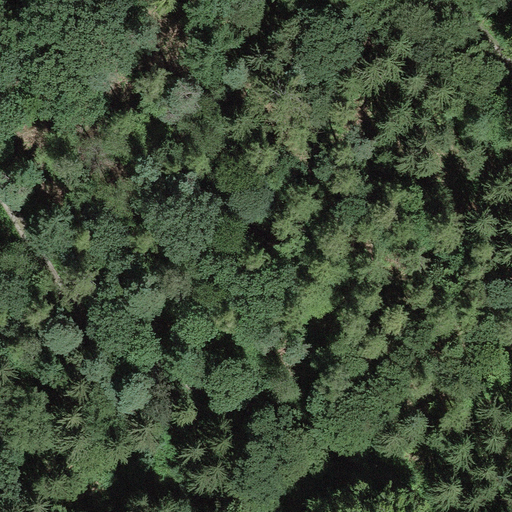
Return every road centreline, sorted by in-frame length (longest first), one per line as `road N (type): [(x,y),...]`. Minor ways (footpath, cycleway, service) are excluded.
road 1 (track): [(417,511),(390,470),(136,329),(55,273),(0,201)]
road 2 (track): [(418,0),(511,78)]
